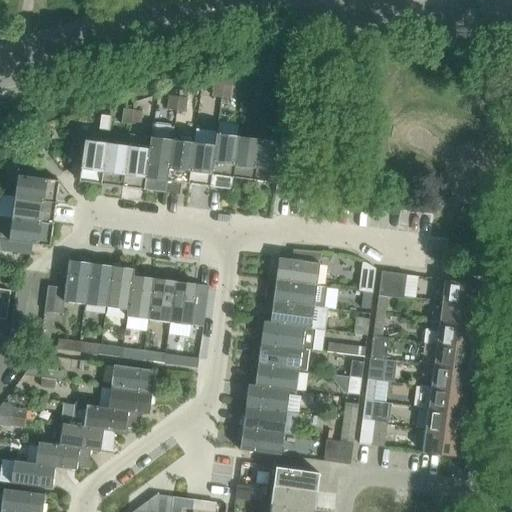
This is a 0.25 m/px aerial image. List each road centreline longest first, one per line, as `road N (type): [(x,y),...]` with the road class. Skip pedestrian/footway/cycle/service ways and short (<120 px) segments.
road 1 (residential): [(77,511),(78,500),(180,426),(203,430),(230,231),(82,212),(78,238),(29,277),(20,339),(0,366)]
road 2 (unclassified): [(261,1),(202,10),(0,72)]
road 3 (unclassified): [(511,32),(261,1)]
road 4 (residential): [(504,511),(497,493),(363,476),(348,490),(346,511)]
